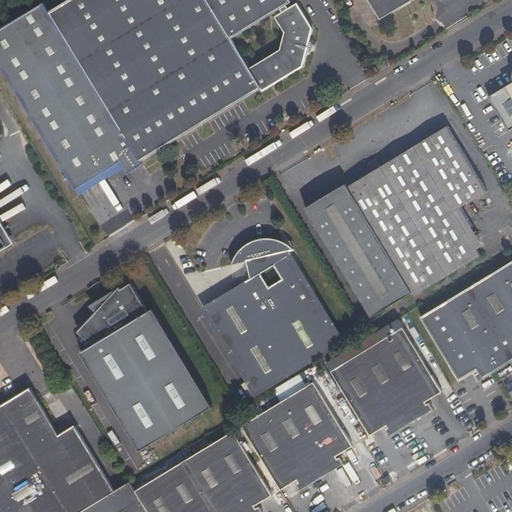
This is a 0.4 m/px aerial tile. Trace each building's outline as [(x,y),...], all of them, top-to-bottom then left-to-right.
[(69,0),(50,12),(44,3),(0,30),(0,61),(77,189),(121,162),(124,168),(128,174),(142,165),(140,162),(261,87),(263,91),(303,67),(307,53),(311,52),(313,44),(310,41),(313,28),(298,2),(289,8),(287,5),(291,2),(290,0),(69,0)] [(368,0),(381,20),(413,0),(368,0)] [(377,66),(380,71),(388,66),(385,60),(377,66)] [(511,82),(489,97),(510,130),(511,128),(511,82)] [(487,190),(447,125),(348,186),(412,292),(414,295),(482,254),(454,210),(487,190)] [(0,131),(0,251),(15,243),(0,219),(0,137),(3,136),(0,131)] [(77,189),(81,194),(124,168),(121,162),(77,189)] [(412,292),(348,186),(346,183),(305,208),(372,317),(412,292)] [(206,308),(256,391),(342,339),(289,255),(283,258),(280,253),(285,241),(276,237),(265,236),(258,237),(249,240),(242,246),(236,253),(230,264),(246,261),(250,278),(246,281),(248,283),(206,308)] [(295,248),(291,244),(285,241),(280,253),(295,249),(295,248)] [(511,260),(420,316),(460,380),(477,370),(479,372),(475,374),(479,381),(511,360),(511,260)] [(110,294),(92,305),(95,310),(109,332),(90,343),(79,350),(140,450),(214,405),(154,307),(148,311),(131,282),(121,288),(119,285),(110,294)] [(90,343),(109,332),(95,310),(76,330),(90,343)] [(202,344),(212,340),(206,326),(196,330),(202,344)] [(332,370),(370,434),(387,425),(389,427),(386,428),(390,435),(434,408),(430,401),(427,404),(426,401),(442,391),(404,327),(332,370)] [(353,445),(314,381),(242,424),(281,489),(298,479),(300,482),(297,483),(301,489),(345,463),(341,456),(338,458),(337,455),(353,445)] [(0,511),(78,511),(114,491),(74,424),(59,433),(30,387),(0,404),(0,511)] [(264,400),(267,407),(281,399),(277,393),(264,400)] [(273,495),(233,430),(135,489),(148,511),(263,511),(264,511),(260,505),(257,507),(255,505),(273,495)] [(148,511),(135,489),(130,481),(114,491),(78,511),(148,511)]
